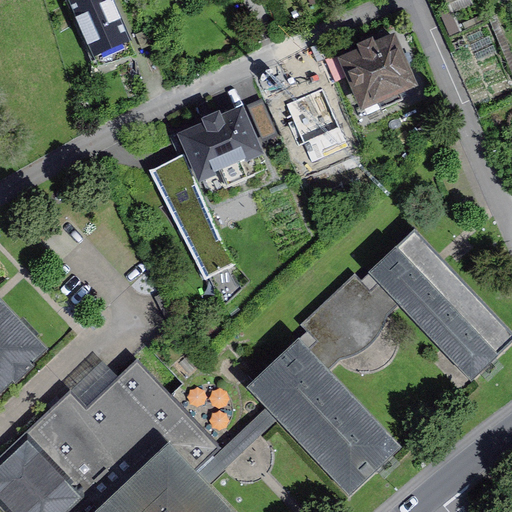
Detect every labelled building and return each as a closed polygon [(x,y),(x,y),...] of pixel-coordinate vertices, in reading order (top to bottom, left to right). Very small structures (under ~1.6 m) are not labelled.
[(116,0),(74,0),(69,2),(100,69),(140,51),(116,0)] [(401,40),(345,62),(365,113),(421,90),(401,40)] [(298,92),(266,106),(281,138),(312,124),(298,92)] [(206,185),(268,156),(247,112),(185,140),(206,185)] [(185,161),(156,176),(207,280),(236,266),(185,161)] [(511,331),(420,235),(373,279),(473,385),(511,348),(511,331)] [(0,398),(4,402),(54,353),(0,298),(0,398)] [(410,451),(308,340),(255,389),(357,500),(410,451)] [(102,365),(28,437),(87,500),(73,511),(106,511),(180,445),(203,470),(226,449),(141,358),(116,380),(102,365)] [(0,463),(0,504),(7,511),(73,511),(87,500),(28,437),(0,463)] [(244,511),(203,470),(180,445),(106,511),(244,511)]
